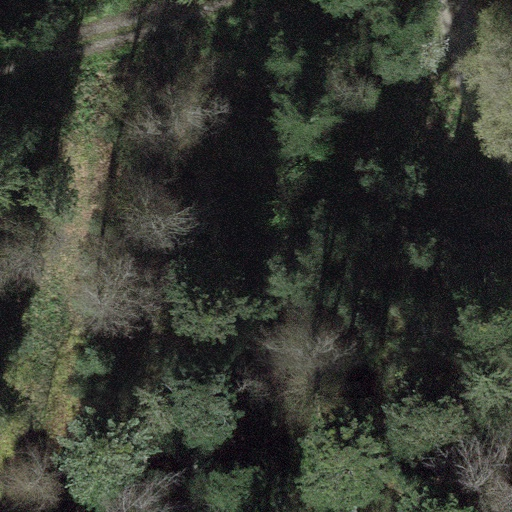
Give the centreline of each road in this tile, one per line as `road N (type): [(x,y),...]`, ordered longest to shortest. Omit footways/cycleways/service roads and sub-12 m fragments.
road 1 (track): [(196,0),(106,42),(0,65)]
road 2 (track): [(511,174),(477,117),(453,49),(447,0)]
